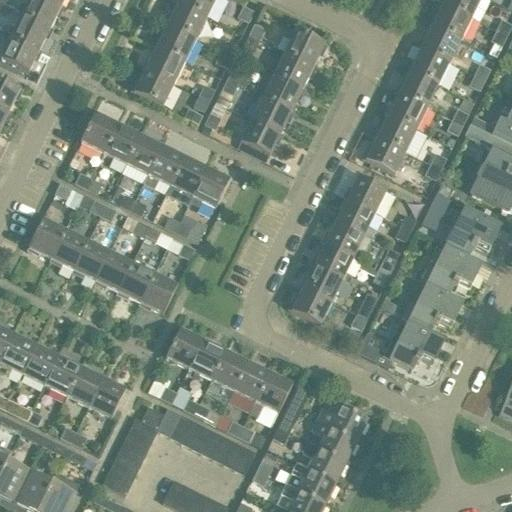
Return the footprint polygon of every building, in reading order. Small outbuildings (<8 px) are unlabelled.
[(50,30),(61,8),(45,0),(27,0),(20,16),(50,30)] [(206,20),(216,0),(179,0),(177,6),(206,20)] [(444,0),(440,8),(470,22),(481,0),(444,0)] [(195,43),(206,20),(177,6),(165,28),(195,43)] [(440,8),(429,30),(459,44),(470,22),(440,8)] [(247,26),(253,15),(242,10),(237,21),(247,26)] [(39,52),(50,30),(20,16),(9,38),(39,52)] [(506,39),(511,28),(500,23),(495,34),(506,39)] [(184,65),(195,43),(165,28),(155,50),(184,65)] [(259,43),(264,33),(253,28),(248,38),(259,43)] [(429,30),(418,52),(448,67),(459,44),(429,30)] [(313,70),(324,47),(294,33),(283,56),(313,70)] [(500,50),(506,39),(495,34),(489,45),(500,50)] [(0,62),(27,76),(39,52),(9,38),(0,56),(0,62)] [(253,55),(259,43),(248,38),(242,49),(253,55)] [(231,60),(236,50),(225,44),(220,54),(231,60)] [(173,87),(184,65),(155,50),(143,73),(173,87)] [(418,52),(407,75),(437,89),(448,67),(418,52)] [(225,72),(231,60),(220,54),(214,66),(225,72)] [(252,67),(255,62),(241,55),(238,61),(252,67)] [(302,92),(313,70),(283,56),(272,77),(302,92)] [(250,72),(252,67),(238,61),(236,65),(250,72)] [(484,84),(489,73),(478,67),(473,78),(484,84)] [(237,88),(242,77),(231,72),(226,83),(237,88)] [(162,110),(173,87),(143,73),(132,95),(162,110)] [(407,75),(397,97),(426,111),(437,89),(407,75)] [(291,114),(302,92),(272,77),(261,100),(291,114)] [(478,95),(484,84),(473,78),(467,89),(478,95)] [(0,110),(8,115),(20,92),(0,82),(0,110)] [(231,99),(237,88),(226,83),(221,94),(231,99)] [(209,104),(214,94),(203,88),(198,99),(209,104)] [(397,97),(386,119),(415,133),(426,111),(397,97)] [(203,115),(209,104),(198,99),(192,110),(203,115)] [(280,137),(291,114),(261,100),(250,122),(280,137)] [(0,131),(8,115),(0,110),(0,131)] [(473,120),(469,127),(511,148),(511,111),(505,125),(499,122),(495,130),(473,120)] [(187,112),(183,120),(197,127),(202,118),(187,112)] [(462,128),(467,118),(456,113),(451,123),(462,128)] [(102,157),(117,127),(94,116),(79,146),(102,157)] [(215,134),(221,122),(209,117),(203,129),(215,134)] [(386,119),(375,141),(404,156),(415,133),(386,119)] [(268,160),(280,137),(250,122),(239,145),(268,160)] [(456,140),(462,128),(451,123),(445,135),(456,140)] [(125,168),(139,138),(117,127),(102,157),(125,168)] [(506,216),(511,203),(511,178),(510,177),(511,176),(509,174),(511,167),(511,148),(469,127),(463,139),(491,153),(469,198),(506,216)] [(147,179),(162,150),(139,138),(125,168),(147,179)] [(375,141),(363,164),(393,179),(404,156),(375,141)] [(170,190),(184,161),(162,150),(147,179),(143,189),(153,194),(157,184),(170,190)] [(440,173),(445,162),(434,157),(429,168),(440,173)] [(191,201),(206,171),(184,161),(170,190),(191,201)] [(434,184),(440,173),(429,168),(423,179),(434,184)] [(214,212),(229,183),(206,171),(191,201),(214,212)] [(85,192),(90,181),(79,176),(74,187),(85,192)] [(374,217),(385,194),(356,180),(344,203),(374,217)] [(95,198),(101,186),(90,181),(85,192),(95,198)] [(59,187),(53,198),(65,203),(64,206),(76,212),(77,209),(82,198),(70,193),(59,187)] [(114,187),(109,198),(117,201),(122,191),(114,187)] [(82,198),(77,209),(88,214),(88,215),(99,220),(104,209),(93,204),(82,198)] [(130,214),(135,204),(123,198),(118,209),(130,214)] [(370,242),(373,236),(367,233),(374,217),(344,203),(333,225),(370,242)] [(140,219),(145,209),(135,204),(130,214),(140,219)] [(104,209),(99,220),(110,225),(115,214),(104,209)] [(444,233),(438,246),(444,249),(444,248),(467,259),(468,259),(472,250),(475,252),(475,250),(486,256),(500,228),(463,210),(450,236),(444,233)] [(409,234),(414,223),(404,218),(398,229),(409,234)] [(174,236),(180,225),(169,219),(163,231),(174,236)] [(126,220),(121,231),(133,236),(144,242),(149,231),(138,225),(126,220)] [(50,263),(64,233),(42,222),(27,251),(50,263)] [(185,241),(190,230),(180,225),(174,236),(185,241)] [(361,258),(365,255),(371,245),(369,243),(370,242),(333,225),(322,247),(352,262),(356,255),(361,258)] [(404,245),(409,234),(398,229),(393,240),(404,245)] [(149,231),(144,242),(154,247),(159,236),(149,231)] [(72,274),(87,244),(64,233),(50,263),(72,274)] [(94,285),(109,255),(87,244),(72,274),(94,285)] [(189,264),(194,253),(183,247),(177,259),(189,264)] [(348,287),(352,280),(345,277),(352,262),(322,247),(311,270),(341,284),(348,287)] [(425,272),(419,284),(425,287),(426,286),(449,297),(449,296),(453,288),(456,289),(457,288),(468,293),(481,265),(468,259),(467,259),(444,248),(444,249),(431,275),(425,272)] [(382,263),(377,274),(387,279),(392,268),(398,257),(388,251),(382,263)] [(117,296),(132,266),(109,255),(94,285),(117,296)] [(139,307),(154,277),(139,270),(142,264),(134,260),(132,266),(117,296),(139,307)] [(330,306),(341,284),(311,270),(300,292),(330,306)] [(377,274),(372,285),(382,290),(387,279),(377,274)] [(162,318),(176,288),(154,277),(139,307),(162,318)] [(408,306),(400,322),(406,325),(407,324),(430,336),(430,335),(435,326),(438,327),(438,326),(449,331),(463,303),(449,296),(449,297),(426,286),(425,287),(414,309),(408,306)] [(319,329),(330,306),(300,292),(289,315),(319,329)] [(360,307),(355,318),(366,323),(371,313),(376,301),(366,296),(360,307)] [(379,310),(379,311),(391,317),(396,308),(383,301),(379,310)] [(355,318),(350,330),(360,334),(366,323),(355,318)] [(400,322),(382,358),(411,373),(416,362),(419,364),(420,362),(431,368),(444,342),(430,335),(430,336),(407,324),(406,325),(400,322)] [(0,362),(12,337),(0,331),(0,362)] [(187,373),(202,343),(179,332),(165,361),(187,373)] [(20,378),(35,348),(12,337),(0,362),(0,379),(7,378),(10,373),(20,378)] [(210,384),(224,354),(202,343),(187,373),(210,384)] [(42,389),(57,359),(35,348),(20,378),(42,389)] [(232,394),(246,365),(224,354),(210,384),(232,394)] [(64,400),(79,370),(57,359),(42,389),(64,400)] [(254,405),(268,376),(246,365),(232,394),(254,405)] [(87,411),(101,381),(79,370),(64,400),(87,411)] [(268,376),(254,405),(248,418),(256,422),(262,409),(277,417),(291,387),(268,376)] [(171,407),(176,397),(165,391),(167,386),(155,380),(148,395),(160,402),(171,407)] [(115,425),(120,415),(115,412),(125,393),(101,381),(87,411),(115,425)] [(304,406),(309,396),(298,390),(293,400),(304,406)] [(511,393),(499,419),(511,425),(511,393)] [(193,418),(198,408),(188,402),(182,413),(193,418)] [(322,415),(317,425),(329,431),(328,432),(356,446),(367,424),(327,404),(322,415)] [(25,424),(31,413),(20,407),(15,419),(25,424)] [(204,424),(209,413),(198,408),(193,418),(204,424)] [(156,433),(163,419),(147,411),(141,425),(156,433)] [(166,440),(178,418),(167,412),(163,419),(156,433),(155,434),(155,435),(166,440)] [(36,430),(42,418),(31,413),(25,424),(36,430)] [(0,429),(18,438),(22,430),(0,419),(0,418),(0,429)] [(177,446),(189,423),(178,418),(166,440),(177,446)] [(151,444),(155,435),(155,434),(156,433),(141,425),(135,422),(130,433),(151,444)] [(188,451),(200,429),(189,423),(177,446),(188,451)] [(288,438),(293,429),(282,423),(277,433),(288,438)] [(237,440),(242,430),(232,424),(226,435),(237,440)] [(317,425),(311,436),(324,441),(318,452),(318,453),(346,467),(356,446),(328,432),(329,431),(317,425)] [(199,457),(211,434),(200,429),(188,451),(199,457)] [(40,449),(45,441),(22,430),(18,438),(40,449)] [(69,446),(75,435),(64,430),(59,441),(69,446)] [(247,446),(252,435),(242,430),(237,440),(247,446)] [(145,455),(151,444),(130,433),(124,444),(145,455)] [(284,448),(288,438),(277,433),(272,442),(284,448)] [(210,462),(222,440),(211,434),(199,457),(210,462)] [(81,452),(86,441),(75,435),(69,446),(81,452)] [(221,468),(232,445),(222,440),(210,462),(221,468)] [(63,460),(67,452),(45,441),(40,449),(63,460)] [(140,466),(145,455),(124,444),(119,455),(140,466)] [(232,473),(243,451),(232,445),(221,468),(232,473)] [(306,446),(301,456),(313,462),(308,473),(308,474),(336,488),(346,467),(318,453),(318,452),(306,446)] [(0,448),(0,474),(5,463),(10,454),(1,450),(0,448)] [(243,479),(254,456),(243,451),(232,473),(243,479)] [(81,469),(85,461),(67,452),(63,460),(81,469)] [(134,477),(140,466),(119,455),(113,466),(134,477)] [(7,511),(8,511),(28,474),(5,463),(0,474),(0,500),(5,503),(2,509),(7,511)] [(268,480),(272,470),(261,465),(256,474),(268,480)] [(129,488),(134,477),(113,466),(108,477),(129,488)] [(291,477),(286,488),(298,494),(298,495),(325,509),(336,488),(308,474),(308,473),(296,467),(291,477)] [(37,511),(50,486),(28,474),(8,511),(17,511),(18,510),(22,511),(37,511)] [(263,490),(268,480),(256,474),(251,485),(263,490)] [(123,499),(129,488),(108,477),(102,488),(123,499)] [(54,478),(50,486),(37,511),(66,511),(74,497),(78,489),(54,478)] [(161,507),(171,511),(172,511),(184,489),(173,483),(161,507)] [(281,498),(275,509),(281,511),(323,511),(325,509),(298,495),(298,494),(286,488),(281,498)] [(185,511),(194,494),(184,489),(172,511),(185,511)] [(185,511),(198,511),(205,500),(194,494),(185,511)] [(105,511),(118,511),(120,509),(97,498),(93,506),(105,511)] [(212,511),(216,505),(205,500),(198,511),(212,511)]
